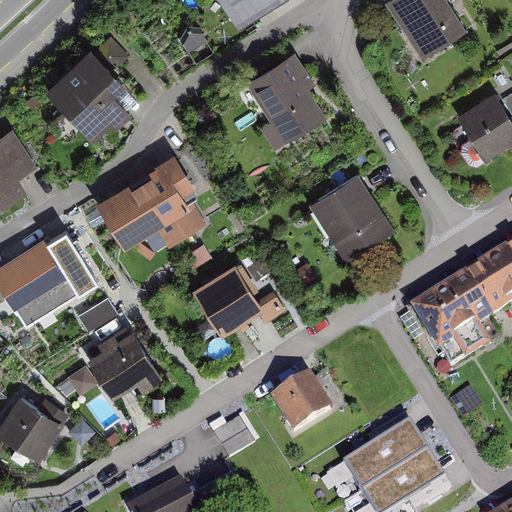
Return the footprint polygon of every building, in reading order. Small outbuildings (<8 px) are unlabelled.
[(259,0),(213,0),(226,20),(259,0)] [(460,38),(436,0),(395,0),(381,9),(396,33),(405,28),(424,60),(460,38)] [(205,42),(195,28),(181,39),(192,52),(205,42)] [(133,114),(114,94),(118,91),(125,84),(127,83),(92,46),(46,89),(71,115),(91,136),(95,140),(112,124),(117,130),(133,114)] [(316,84),(295,50),(246,81),(284,143),(327,116),(310,88),(316,84)] [(447,131),(469,168),(511,142),(511,103),(496,112),(504,126),(498,129),(485,108),(447,131)] [(1,141),(0,141),(0,195),(9,190),(2,180),(18,171),(1,141)] [(189,203),(184,195),(197,187),(175,151),(155,163),(156,165),(96,202),(125,249),(158,229),(169,247),(208,223),(193,201),(189,203)] [(385,242),(350,187),(302,217),(337,272),(385,242)] [(0,264),(0,283),(26,326),(98,281),(66,229),(48,240),(45,236),(0,264)] [(511,243),(465,274),(479,297),(484,304),(485,305),(493,318),(511,306),(511,243)] [(229,271),(195,294),(222,333),(253,312),(262,324),(279,312),(267,295),(252,305),(229,271)] [(436,347),(439,352),(442,351),(452,367),(491,342),(480,326),(493,318),(485,305),(484,304),(479,297),(465,274),(411,308),(414,313),(436,347)] [(112,296),(82,312),(91,330),(121,314),(112,296)] [(156,373),(129,330),(85,358),(111,401),(156,373)] [(304,379),(266,403),(289,437),(326,413),(304,379)] [(13,402),(0,422),(0,440),(30,461),(57,421),(35,407),(31,414),(13,402)] [(343,463),(362,493),(429,450),(410,421),(343,463)] [(235,423),(209,438),(224,462),(250,447),(235,423)] [(362,493),(374,511),(393,511),(447,478),(429,450),(362,493)] [(180,487),(130,511),(227,511),(215,486),(187,500),(180,487)] [(511,511),(511,503),(497,511),(511,511)]
